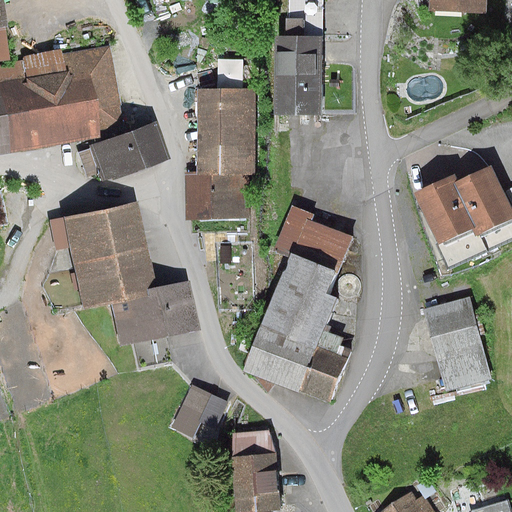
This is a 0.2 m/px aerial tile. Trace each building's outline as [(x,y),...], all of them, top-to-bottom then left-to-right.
[(286,0),(286,38),(276,37),(274,116),(323,117),(325,0),(286,0)] [(429,0),(428,11),(486,14),(486,0),(429,0)] [(0,153),(93,138),(92,131),(120,125),(107,47),(62,55),(65,72),(22,80),(19,61),(0,63),(0,153)] [(256,89),(198,89),(198,173),(186,173),(186,220),(249,221),(249,176),(256,176),(256,89)] [(150,122),(84,145),(86,149),(94,174),(96,180),(162,157),(150,122)] [(94,174),(86,149),(75,153),(83,178),(94,174)] [(489,167),(454,183),(474,228),(477,234),(511,218),(489,167)] [(474,228),(454,183),(451,177),(414,194),(437,245),(474,228)] [(131,203),(58,216),(75,308),(105,302),(117,346),(193,330),(183,281),(149,288),(131,203)] [(313,216),(292,208),(275,251),(291,257),(246,371),(329,404),(351,350),(340,346),(344,338),(326,331),(339,299),(328,295),(351,238),(310,222),(313,216)] [(465,299),(421,311),(443,388),(487,375),(465,299)] [(226,401),(192,385),(172,428),(194,438),(201,423),(214,429),(226,401)] [(269,430),(232,434),(238,511),(258,511),(282,510),(276,453),(269,430)] [(432,511),(417,489),(384,511),(432,511)] [(509,511),(506,501),(471,511),(509,511)]
